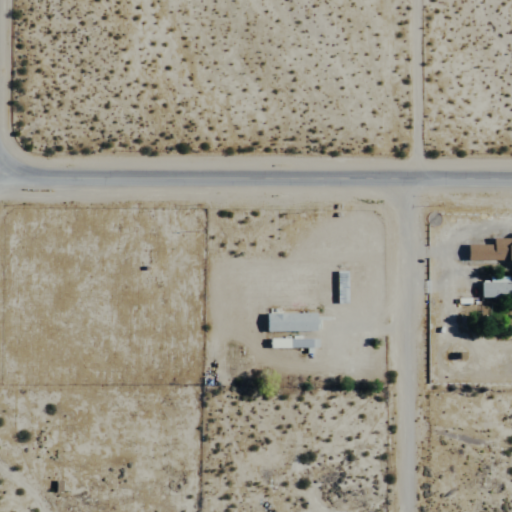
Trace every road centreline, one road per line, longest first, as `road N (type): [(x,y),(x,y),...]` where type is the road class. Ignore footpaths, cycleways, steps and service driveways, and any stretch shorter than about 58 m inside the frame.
road 1 (tertiary): [(511,181),(0,178)]
road 2 (residential): [(406,181),(407,511)]
road 3 (residential): [(406,0),(406,181)]
